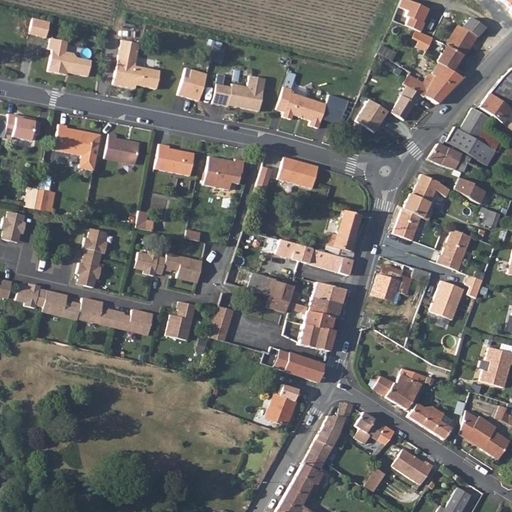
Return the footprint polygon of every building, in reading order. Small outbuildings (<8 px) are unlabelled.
[(402,0),(400,0),(397,8),(406,11),(404,17),(406,18),(403,26),(413,31),(418,33),(422,24),(420,23),(426,10),(402,0)] [(481,0),(477,9),(487,14),(494,2),(491,0),(481,0)] [(511,0),(500,0),(510,9),(508,11),(511,15),(511,0)] [(472,20),(470,18),(461,28),(475,39),(484,29),(472,20)] [(48,23),(31,19),(27,35),(44,39),(48,23)] [(459,54),(462,56),(475,39),(461,28),(454,23),(439,43),(444,46),(459,54)] [(418,33),(413,31),(410,38),(416,41),(415,44),(415,46),(416,47),(417,47),(425,51),(431,39),(418,33)] [(69,72),(90,77),(94,62),(79,58),(77,53),(69,51),(72,41),(55,37),(52,48),(56,49),(50,70),(69,75),(69,72)] [(123,42),(114,85),(137,90),(138,87),(158,91),(162,73),(137,68),(138,64),(136,64),(139,45),(123,42)] [(219,63),(224,44),(213,42),(209,60),(219,63)] [(459,54),(444,46),(433,62),(436,64),(448,72),(459,54)] [(448,72),(436,64),(429,74),(451,89),(460,80),(448,72)] [(511,66),(502,77),(478,107),(501,122),(505,115),(509,110),(511,112),(511,66)] [(204,74),(188,70),(186,78),(180,77),(175,95),(197,101),(204,74)] [(429,74),(426,73),(419,83),(412,79),(407,88),(421,96),(422,95),(423,96),(437,104),(451,89),(429,74)] [(407,88),(412,79),(407,76),(402,85),(407,88)] [(215,85),(211,104),(227,108),(227,106),(257,112),(262,92),(264,81),(248,77),(246,88),(231,85),(230,89),(215,85)] [(289,94),(291,91),(283,88),(276,110),(283,113),(281,118),(290,121),(292,116),(309,121),(307,127),(316,130),(324,106),(289,94)] [(421,96),(407,88),(392,113),(405,121),(415,105),(418,105),(423,96),(422,95),(421,96)] [(384,111),(365,100),(353,121),(371,132),(384,111)] [(475,141),(481,131),(487,121),(488,119),(470,108),(457,130),(475,141)] [(23,119),(9,116),(4,140),(13,142),(14,139),(31,143),(33,136),(39,137),(41,126),(34,125),(23,122),(23,119)] [(91,138),(91,136),(65,130),(66,126),(57,124),(51,151),(79,156),(77,169),(92,172),(98,139),(91,138)] [(457,130),(453,127),(445,142),(480,164),(487,150),(487,149),(475,141),(457,130)] [(104,160),(134,166),(139,146),(116,141),(117,137),(110,136),(104,160)] [(452,171),(459,154),(435,143),(433,146),(427,160),(452,171)] [(154,171),(189,177),(193,156),(169,151),(169,148),(159,145),(154,171)] [(485,167),(493,153),(487,150),(480,164),(485,167)] [(223,162),(208,159),(202,187),(228,192),(230,185),(237,186),(240,176),(241,176),(244,164),(234,162),(234,164),(233,167),(222,165),(223,162)] [(316,167),(282,159),(277,181),(311,189),(316,167)] [(271,170),(261,167),(255,187),(265,190),(271,170)] [(418,174),(413,186),(429,195),(431,191),(443,197),(447,190),(435,184),(436,183),(431,180),(418,174)] [(471,201),(478,204),(484,192),(470,185),(469,183),(456,177),(451,189),(454,191),(471,201)] [(429,213),(423,210),(427,202),(429,195),(413,186),(409,194),(406,193),(400,209),(413,215),(418,217),(422,219),(426,220),(429,213)] [(38,191),(36,201),(34,210),(45,212),(49,194),(38,191)] [(34,210),(36,201),(27,199),(25,208),(34,210)] [(486,231),(505,236),(506,230),(495,227),(494,227),(498,213),(477,206),(473,221),(487,226),(486,231)] [(413,215),(400,209),(390,234),(409,241),(418,217),(413,215)] [(12,239),(17,241),(19,234),(22,235),(25,224),(22,223),(23,216),(7,212),(6,219),(2,218),(0,225),(0,228),(3,230),(0,240),(8,242),(12,239)] [(341,212),(334,236),(326,234),(323,245),(325,246),(322,254),(351,262),(353,254),(348,252),(358,217),(341,212)] [(150,234),(152,224),(144,222),(146,216),(137,213),(133,231),(135,231),(150,234)] [(468,236),(449,229),(441,256),(439,255),(436,264),(457,272),(468,236)] [(244,247),(248,233),(241,231),(237,244),(244,247)] [(97,233),(95,235),(89,234),(87,241),(84,241),(81,251),(85,251),(83,258),(81,266),(78,265),(75,275),(78,276),(77,283),(82,284),(85,288),(92,289),(94,280),(97,281),(100,271),(96,270),(98,262),(100,255),(104,256),(106,246),(102,245),(105,235),(97,233)] [(199,236),(185,233),(183,241),(197,244),(199,236)] [(278,257),(305,265),(309,250),(278,241),(276,248),(266,245),(264,246),(262,252),(275,256),(274,259),(277,260),(278,257)] [(321,253),(309,250),(305,265),(347,277),(351,262),(322,254),(321,253)] [(177,272),(176,275),(175,281),(196,286),(200,266),(188,263),(187,267),(179,264),(180,260),(166,257),(165,261),(158,260),(159,256),(148,254),(148,257),(137,254),(135,262),(137,266),(136,271),(143,273),(142,277),(153,280),(154,276),(161,277),(162,272),(170,274),(170,273),(171,270),(177,272)] [(246,291),(251,275),(244,272),(248,259),(233,255),(224,284),(229,286),(246,291)] [(402,265),(382,258),(377,273),(397,280),(399,275),(402,265)] [(426,284),(430,274),(413,269),(410,279),(426,284)] [(272,282),(273,282),(276,272),(270,271),(268,281),(272,282)] [(394,291),(397,280),(377,273),(369,295),(394,304),(398,293),(394,291)] [(404,295),(410,279),(399,275),(397,280),(394,291),(398,293),(404,295)] [(467,275),(463,285),(476,291),(481,280),(467,275)] [(0,287),(0,298),(7,300),(11,283),(2,281),(1,284),(0,288),(0,287)] [(461,290),(438,281),(427,313),(449,321),(461,290)] [(272,282),(269,293),(268,297),(287,303),(290,293),(299,295),(301,287),(292,284),(291,288),(273,282),(272,282)] [(343,291),(314,283),(311,297),(339,304),(343,291)] [(104,316),(99,314),(100,311),(102,305),(81,300),(79,306),(71,304),(71,305),(70,308),(64,306),(64,303),(66,297),(45,292),(38,290),(38,287),(28,285),(27,288),(20,286),(18,292),(16,291),(13,301),(24,303),(23,306),(33,308),(34,306),(41,308),(40,313),(52,316),(53,312),(61,315),(60,318),(76,322),(76,321),(87,323),(88,320),(96,322),(95,326),(110,329),(124,333),(125,329),(134,332),(133,335),(146,338),(151,316),(131,311),(128,319),(127,321),(121,320),(122,317),(122,315),(114,313),(107,311),(106,313),(104,316)] [(268,297),(269,293),(257,289),(255,293),(268,297)] [(287,303),(291,304),(296,306),(299,295),(290,293),(287,303)] [(264,309),(283,315),(286,308),(290,309),(291,304),(287,303),(268,297),(264,309)] [(339,305),(310,298),(306,312),(331,319),(335,320),(339,305)] [(186,331),(183,330),(185,323),(188,323),(192,308),(177,304),(174,312),(176,313),(179,313),(178,319),(175,319),(169,317),(164,338),(183,343),(186,331)] [(291,304),(290,309),(306,314),(306,312),(304,312),(305,309),(296,306),(291,304)] [(331,319),(306,312),(306,314),(303,326),(328,332),(331,319)] [(224,343),(230,321),(215,317),(208,338),(224,343)] [(328,332),(303,326),(297,347),(326,354),(332,333),(328,332)] [(206,341),(198,339),(195,350),(203,353),(206,341)] [(481,371),(478,381),(502,388),(508,365),(511,366),(511,361),(511,355),(487,348),(484,361),(488,362),(486,372),(481,371)] [(315,386),(323,366),(287,354),(286,357),(268,350),(266,355),(263,354),(260,364),(273,373),(283,376),(284,375),(296,379),(315,386)] [(398,373),(419,384),(423,376),(400,369),(398,373)] [(284,427),(295,399),(291,397),(296,379),(284,375),(283,376),(273,373),(266,394),(271,395),(259,428),(269,431),(272,423),(284,427)] [(382,396),(404,410),(419,384),(398,373),(392,384),(390,383),(382,396)] [(372,374),(369,379),(374,382),(377,376),(372,374)] [(382,396),(390,383),(377,376),(374,382),(370,389),(382,396)] [(302,401),(305,403),(315,386),(296,379),(291,397),(295,399),(298,399),(302,401)] [(326,412),(325,416),(335,417),(338,403),(335,404),(332,406),(329,408),(326,412)] [(351,404),(338,403),(335,417),(347,418),(351,404)] [(426,411),(414,403),(405,417),(440,440),(448,428),(437,420),(440,414),(429,406),(426,411)] [(511,415),(507,414),(508,409),(504,407),(498,420),(509,425),(511,418),(511,415)] [(502,450),(499,447),(503,440),(492,432),(494,428),(477,417),(475,419),(463,411),(463,412),(456,435),(465,438),(466,437),(481,447),(480,450),(496,460),(502,450)] [(381,444),(384,439),(387,441),(392,432),(360,412),(352,426),(381,444)] [(347,418),(335,417),(325,416),(322,423),(318,430),(314,437),(312,439),(304,454),(320,463),(326,454),(333,439),(339,425),(345,426),(347,418)] [(360,440),(352,435),(349,440),(356,445),(360,440)] [(399,450),(389,468),(419,485),(430,465),(423,461),(422,463),(399,450)] [(304,454),(286,488),(301,497),(310,482),(314,484),(320,474),(316,471),(320,463),(304,454)] [(372,467),(360,486),(371,493),(383,474),(372,467)] [(322,480),(317,488),(328,495),(334,487),(322,480)] [(305,511),(296,506),(301,497),(286,488),(273,510),(276,511),(305,511)] [(447,511),(459,511),(468,497),(455,489),(443,509),(447,511)]
